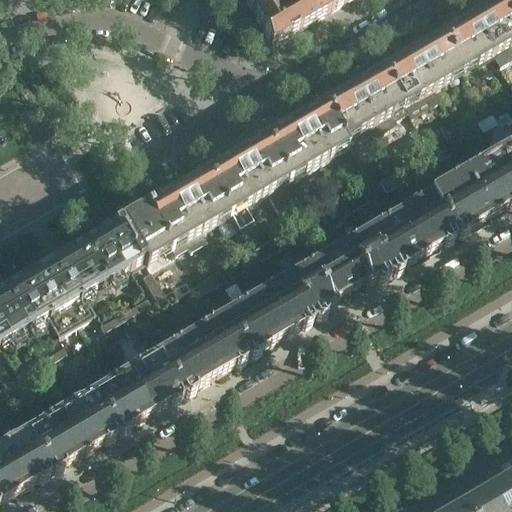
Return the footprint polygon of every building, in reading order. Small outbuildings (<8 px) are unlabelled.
[(283,0),(243,0),(253,17),(283,0)] [(311,27),(295,0),(283,0),(253,17),(262,33),(260,34),(270,51),(288,41),(290,41),(296,38),(297,35),(311,27)] [(342,9),(336,0),(295,0),(311,27),(332,14),(335,15),(340,12),(341,9),(342,9)] [(357,0),(336,0),(342,9),(345,7),(347,8),(352,5),(353,2),(357,0)] [(511,1),(497,10),(511,34),(511,1)] [(511,44),(511,34),(497,10),(467,28),(489,65),(506,55),(503,50),(511,44)] [(489,65),(467,28),(438,45),(457,78),(470,70),(473,75),(489,65)] [(457,78),(438,45),(408,63),(430,100),(447,90),(444,85),(457,78)] [(430,100),(408,63),(380,79),(399,111),(411,104),(414,109),(430,100)] [(399,111),(380,79),(349,97),(371,135),(388,125),(385,119),(399,111)] [(371,135),(349,97),(322,113),(341,146),(352,139),(355,144),(371,135)] [(341,146),(322,113),(292,130),(317,172),(331,164),(328,160),(344,151),(341,146)] [(293,181),(301,176),(303,180),(317,172),(292,130),(233,165),(259,208),(274,199),(287,225),(297,218),(284,190),(282,186),(293,181)] [(511,153),(493,165),(511,197),(511,153)] [(259,208),(233,165),(204,181),(227,220),(241,212),(244,216),(259,208)] [(511,197),(493,165),(428,203),(430,208),(452,245),(457,243),(458,244),(461,245),(468,241),(468,238),(467,237),(507,214),(508,215),(511,216),(511,215),(511,197)] [(381,198),(414,179),(407,168),(375,187),(381,198)] [(227,220),(204,181),(174,199),(200,242),(216,233),(214,228),(227,220)] [(364,207),(358,197),(341,207),(347,217),(364,207)] [(200,242),(174,199),(145,216),(168,255),(183,246),(185,251),(200,242)] [(347,217),(341,207),(330,214),(336,223),(347,217)] [(453,247),(452,245),(430,208),(419,215),(415,209),(395,221),(420,264),(442,252),(443,253),(446,254),(452,250),(453,247)] [(386,284),(364,247),(354,253),(346,240),(341,243),(333,230),(338,227),(336,223),(330,214),(314,223),(327,252),(331,258),(320,264),(316,258),(295,271),(301,281),(290,288),(312,327),(315,325),(316,327),(319,328),(325,324),(326,321),(325,320),(335,313),(331,307),(342,301),(362,289),(366,296),(376,290),(377,291),(380,292),(386,288),(387,285),(386,284)] [(168,255),(145,216),(120,231),(141,267),(145,274),(160,265),(157,261),(168,255)] [(420,264),(395,221),(373,234),(377,240),(364,247),(386,284),(392,281),(392,282),(395,283),(402,279),(403,276),(402,275),(420,264)] [(311,247),(302,229),(292,235),(300,253),(311,247)] [(81,302),(141,267),(120,231),(0,300),(0,349),(43,324),(58,349),(96,326),(81,302)] [(312,327),(290,288),(277,296),(274,290),(255,302),(281,345),(300,334),(301,336),(304,337),(310,333),(311,330),(310,328),(312,327)] [(172,291),(159,298),(166,309),(178,301),(172,291)] [(281,345),(255,302),(233,314),(237,320),(224,327),(247,365),(249,364),(250,365),(253,366),(260,362),(260,359),(260,358),(281,345)] [(247,365),(224,327),(211,334),(209,330),(189,342),(214,384),(234,372),(235,374),(238,375),(244,371),(245,368),(244,367),(247,365)] [(214,384),(189,342),(169,353),(172,357),(159,365),(181,403),(184,402),(185,403),(188,404),(194,400),(195,397),(194,396),(214,384)] [(41,391),(74,371),(70,365),(37,384),(41,391)] [(181,403),(159,365),(147,372),(144,368),(124,380),(149,422),(169,411),(169,412),(173,413),(179,409),(180,406),(179,405),(181,403)] [(149,422),(124,380),(104,392),(107,396),(94,404),(116,441),(118,440),(119,442),(122,443),(129,439),(129,436),(128,434),(149,422)] [(116,441),(94,404),(80,412),(77,407),(57,419),(83,461),(103,449),(104,450),(107,452),(113,448),(114,444),(113,443),(116,441)] [(83,461),(57,419),(38,430),(41,434),(28,442),(50,480),(52,479),(53,480),(56,481),(63,477),(63,474),(63,473),(83,461)] [(50,480),(28,442),(14,450),(12,446),(0,452),(0,469),(17,499),(37,487),(38,489),(41,490),(48,486),(48,483),(47,481),(50,480)] [(0,508),(17,499),(0,469),(0,508)] [(511,511),(511,506),(505,495),(483,508),(480,506),(473,510),(473,511),(511,511)]
